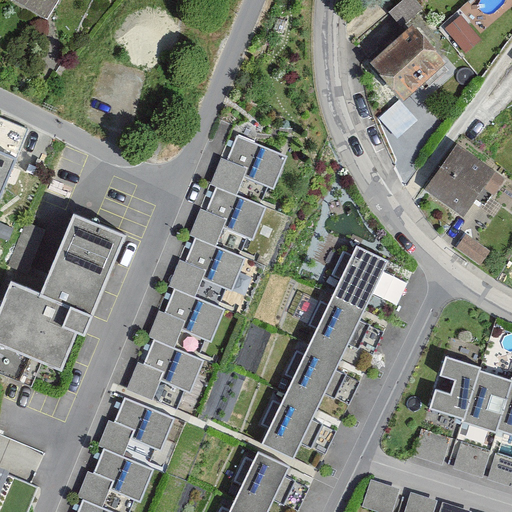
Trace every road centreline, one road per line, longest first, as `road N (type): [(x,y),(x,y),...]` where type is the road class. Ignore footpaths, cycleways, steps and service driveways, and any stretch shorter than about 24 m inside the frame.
road 1 (tertiary): [(333,0),(331,60),(347,133),(386,202),(452,271)]
road 2 (residential): [(452,271),(421,321),(336,511)]
road 3 (residential): [(253,0),(175,188)]
